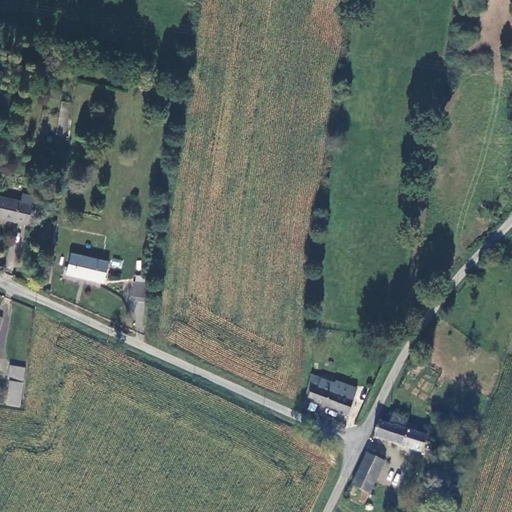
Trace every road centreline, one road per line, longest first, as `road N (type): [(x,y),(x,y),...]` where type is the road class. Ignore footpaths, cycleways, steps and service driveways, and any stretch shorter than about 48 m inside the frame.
road 1 (unclassified): [(359,445),(0,281)]
road 2 (unclassified): [(359,445),(408,346),(511,220)]
